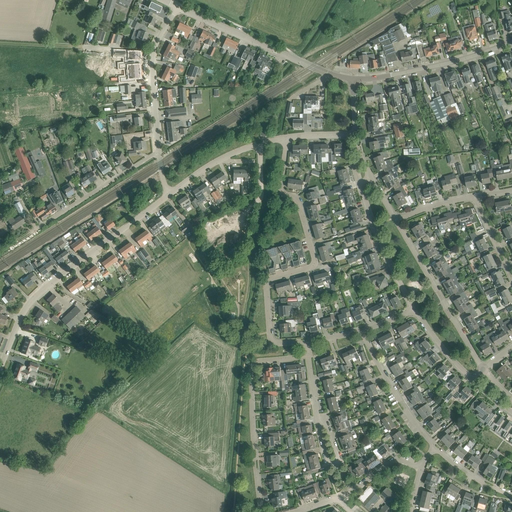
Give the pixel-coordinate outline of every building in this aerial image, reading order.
[(102,10),(105,0),(98,0),(96,7),(102,10)] [(107,0),(102,21),(109,23),(115,3),(121,6),(122,3),(128,6),(129,5),(130,2),(131,0),(107,0)] [(162,7),(145,0),(147,1),(143,9),(147,10),(153,13),(153,14),(158,16),(162,7)] [(153,14),(153,13),(147,10),(145,15),(149,17),(147,23),(153,26),(156,20),(151,17),(153,14)] [(511,17),(509,18),(508,14),(504,15),(503,12),(499,13),(501,20),(505,19),(506,23),(505,23),(506,27),(507,27),(508,33),(511,31),(511,17)] [(140,24),(133,21),(130,27),(134,29),(134,31),(138,33),(136,39),(138,39),(137,43),(142,45),(143,41),(145,42),(148,34),(137,30),(140,24)] [(180,31),(183,32),(185,26),(179,23),(175,32),(179,33),(180,31)] [(385,56),(386,58),(387,62),(397,60),(395,51),(392,43),(397,42),(398,43),(405,38),(404,36),(399,25),(391,29),(388,32),(380,37),(376,39),(373,41),(374,45),(381,43),(385,54),(385,55),(385,56)] [(191,29),(185,26),(183,32),(181,35),(187,37),(191,29)] [(495,30),(493,26),(489,27),(485,28),(487,33),(489,41),(498,38),(495,30)] [(466,30),(463,31),(465,39),(469,38),(470,40),(477,38),(475,27),(466,30)] [(204,44),(206,39),(209,34),(203,31),(199,40),(202,41),(201,42),(204,44)] [(94,40),(102,42),(104,34),(97,32),(94,40)] [(109,43),(112,44),(113,43),(119,45),(122,36),(120,35),(111,34),(109,43)] [(206,39),(204,44),(210,46),(215,36),(209,34),(206,39)] [(461,36),(452,38),(455,50),(456,50),(458,50),(458,49),(461,48),(460,45),(463,45),(461,36)] [(420,37),(415,38),(420,59),(426,57),(423,44),(423,42),(422,40),(421,40),(420,37)] [(222,48),(228,50),(232,41),(226,38),(222,48)] [(455,50),(452,38),(448,39),(449,42),(443,44),(444,47),(447,47),(448,52),(455,50)] [(232,41),(228,50),(228,51),(234,54),(238,44),(232,41)] [(425,41),(423,42),(423,44),(426,57),(433,56),(431,48),(428,49),(426,43),(425,41)] [(436,43),(437,45),(431,47),(431,48),(433,56),(434,56),(436,56),(436,55),(439,54),(438,49),(441,48),(440,42),(436,43)] [(166,50),(175,54),(178,56),(180,53),(173,50),(175,47),(169,44),(166,50)] [(208,55),(207,58),(211,60),(212,57),(216,49),(212,47),(208,55)] [(240,59),(245,61),(251,50),(246,47),(240,59)] [(166,50),(163,56),(169,59),(173,61),(175,58),(173,58),(175,54),(166,50)] [(185,56),(192,59),(194,52),(188,50),(185,56)] [(251,50),(245,61),(242,69),(244,70),(250,58),(252,59),(255,52),(251,50)] [(137,59),(142,59),(142,53),(132,53),(128,53),(128,51),(105,51),(105,56),(129,56),(129,62),(137,62),(137,59)] [(380,58),(378,59),(380,68),(386,66),(384,58),(386,58),(385,56),(385,55),(384,51),(379,52),(380,58)] [(401,53),(403,63),(414,60),(412,52),(405,53),(405,52),(401,53)] [(260,54),(257,61),(259,62),(254,72),(258,74),(260,71),(260,70),(259,70),(265,56),(260,54)] [(501,57),(504,64),(503,64),(507,74),(511,72),(509,69),(511,68),(509,62),(511,61),(511,59),(510,54),(501,57)] [(368,64),(368,60),(370,60),(371,69),(378,68),(377,60),(375,61),(374,55),(371,55),(367,55),(362,56),(359,56),(359,57),(359,59),(360,59),(360,62),(360,64),(368,64)] [(266,75),(261,73),(262,72),(261,71),(264,65),(269,67),(271,63),(268,62),(270,58),(265,56),(259,70),(260,70),(260,71),(258,74),(257,77),(264,80),(266,75)] [(360,69),(360,64),(360,62),(360,59),(359,59),(353,58),(353,61),(350,61),(350,64),(348,63),(347,68),(360,69)] [(495,59),(485,62),(492,81),(496,80),(492,67),(494,67),(493,69),(493,70),(495,71),(497,71),(497,69),(497,67),(495,66),(497,66),(495,59)] [(125,72),(140,71),(140,65),(134,65),(134,62),(121,62),(121,66),(125,66),(125,72)] [(187,76),(194,79),(198,68),(191,65),(187,76)] [(472,67),(474,75),(475,75),(478,83),(482,82),(479,73),(481,73),(478,65),(472,67)] [(170,75),(173,77),(176,79),(177,76),(178,76),(175,74),(176,71),(167,67),(164,73),(170,76),(170,75)] [(464,77),(466,84),(470,83),(468,75),(471,74),(469,68),(461,70),(464,77)] [(141,77),(140,71),(125,72),(126,76),(121,77),(121,81),(135,80),(135,77),(141,77)] [(446,75),(448,81),(445,82),(447,88),(450,87),(451,91),(455,90),(453,86),(457,84),(459,90),(464,88),(459,75),(456,76),(455,72),(446,75)] [(167,82),(170,76),(164,73),(161,79),(167,82)] [(441,96),(441,97),(446,110),(457,105),(456,103),(455,103),(451,93),(444,96),(441,85),(442,85),(440,77),(435,78),(439,96),(439,97),(441,96)] [(436,97),(439,96),(435,78),(430,80),(432,87),(434,87),(436,97)] [(414,83),(413,83),(415,91),(415,92),(417,94),(419,93),(419,91),(422,91),(419,81),(416,82),(413,82),(414,83)] [(408,85),(407,85),(403,86),(404,91),(405,94),(408,93),(410,103),(408,104),(409,106),(405,107),(407,115),(411,114),(418,111),(416,102),(415,97),(413,98),(409,84),(408,84),(408,85)] [(496,86),(491,88),(496,100),(501,98),(496,86)] [(393,88),(398,107),(399,111),(401,110),(402,110),(402,109),(401,109),(402,109),(402,106),(400,98),(399,98),(398,95),(401,95),(399,87),(393,88)] [(394,108),(398,107),(393,88),(388,89),(390,97),(391,97),(394,108)] [(163,91),(164,99),(172,98),(177,97),(175,89),(174,89),(163,91)] [(197,91),(198,95),(191,95),(192,103),(201,103),(201,95),(200,91),(197,91)] [(131,94),(130,94),(130,101),(131,101),(134,101),(146,100),(145,92),(138,93),(138,94),(131,94)] [(367,104),(367,102),(376,100),(379,99),(379,101),(383,101),(382,95),(378,95),(378,96),(375,96),(374,94),(366,95),(366,98),(363,98),(363,104),(367,104)] [(429,109),(432,108),(430,103),(427,95),(422,97),(425,104),(427,103),(429,109)] [(432,108),(437,121),(441,120),(443,123),(450,120),(450,119),(446,110),(441,97),(433,100),(434,102),(430,103),(432,108)] [(172,98),(164,99),(165,107),(176,106),(175,102),(173,102),(172,98)] [(146,100),(134,101),(135,107),(139,106),(139,108),(146,107),(146,100)] [(457,105),(446,110),(450,119),(459,116),(459,115),(461,115),(461,114),(458,106),(457,105)] [(186,116),(186,108),(165,110),(166,118),(186,116)] [(368,118),(369,124),(379,123),(378,120),(384,119),(383,113),(370,115),(370,118),(368,118)] [(307,121),(307,114),(303,114),(303,118),(301,118),(301,120),(293,120),(293,128),(304,128),(304,121),(307,121)] [(312,114),(307,114),(307,121),(311,121),(311,125),(311,128),(316,128),(317,128),(322,128),(322,123),(322,120),(321,120),(321,119),(315,119),(315,117),(312,117),(312,114)] [(134,119),(132,119),(130,119),(130,123),(135,122),(135,127),(142,126),(141,118),(134,118),(134,119)] [(167,123),(168,130),(175,129),(175,127),(181,126),(180,121),(167,123)] [(379,123),(369,124),(368,125),(369,133),(375,132),(376,135),(384,134),(383,127),(379,128),(379,123)] [(393,125),(397,138),(405,136),(402,124),(401,124),(401,123),(393,125)] [(175,129),(168,130),(169,141),(177,140),(175,129)] [(384,144),(386,143),(386,141),(389,140),(388,136),(376,138),(377,142),(370,143),(371,150),(380,149),(384,148),(384,144)] [(134,143),(134,150),(146,149),(145,142),(134,143)] [(338,145),(335,145),(335,154),(342,153),(342,156),(346,156),(346,149),(342,149),(342,145),(342,143),(338,143),(338,145)] [(22,146),(14,149),(27,181),(35,178),(33,174),(22,146)] [(301,154),(300,146),(293,146),(294,151),(291,151),(290,157),(295,158),(295,157),(297,157),(301,157),(301,154)] [(385,157),(386,158),(389,157),(389,156),(387,151),(379,153),(380,156),(374,159),(375,162),(375,163),(376,163),(376,165),(384,162),(383,158),(385,157)] [(114,156),(120,165),(126,161),(120,152),(114,156)] [(37,176),(42,174),(33,155),(28,158),(37,176)] [(447,157),(449,165),(455,163),(453,155),(447,157)] [(384,162),(376,165),(379,171),(383,169),(385,169),(387,172),(394,168),(392,163),(391,163),(390,160),(384,162)] [(492,169),(492,170),(495,169),(498,180),(505,179),(503,170),(502,166),(502,165),(494,166),(493,160),(490,161),(492,169)] [(67,161),(64,162),(63,162),(69,181),(74,179),(72,175),(68,161),(67,161)] [(108,170),(110,168),(108,164),(106,161),(103,163),(101,165),(100,163),(97,165),(101,171),(103,175),(109,172),(108,170)] [(502,166),(503,170),(505,179),(511,177),(511,175),(510,167),(510,164),(502,166)] [(88,174),(85,176),(90,183),(97,179),(88,166),(85,168),(88,174)] [(399,168),(397,166),(394,168),(387,172),(388,175),(383,178),(384,181),(384,182),(385,182),(386,184),(393,180),(392,178),(394,177),(395,179),(397,178),(398,177),(396,173),(398,173),(399,168)] [(338,172),(339,178),(349,176),(347,169),(338,172)] [(492,170),(492,169),(488,170),(489,174),(481,175),(483,184),(490,183),(489,177),(493,177),(492,170)] [(222,172),(216,176),(220,182),(223,180),(225,183),(228,181),(226,178),(222,172)] [(84,187),(90,183),(85,176),(82,178),(79,173),(76,175),(84,187)] [(442,181),(438,182),(439,185),(442,184),(444,191),(452,188),(451,184),(453,184),(457,183),(455,174),(445,177),(446,181),(442,182),(442,181)] [(464,176),(467,187),(476,186),(473,175),(464,176)] [(220,182),(216,176),(210,180),(216,189),(222,185),(220,182)] [(349,176),(339,178),(341,184),(341,185),(347,183),(350,182),(349,179),(350,179),(350,176),(349,176)] [(386,184),(389,189),(395,186),(396,189),(401,187),(398,181),(397,178),(395,179),(393,180),(386,184)] [(19,179),(10,183),(14,191),(17,190),(16,188),(22,186),(19,179)] [(288,188),(295,189),(296,181),(289,180),(288,188)] [(296,181),(295,189),(302,190),(303,181),(296,181)] [(437,191),(441,190),(439,185),(438,182),(438,181),(435,182),(427,184),(428,188),(431,197),(437,195),(435,189),(437,189),(437,191)] [(2,186),(5,195),(14,191),(10,183),(2,186)] [(62,188),(65,193),(68,197),(75,193),(69,184),(62,188)] [(205,184),(199,188),(206,199),(205,198),(209,196),(208,194),(210,193),(208,190),(209,189),(205,184)] [(407,196),(408,196),(403,187),(402,186),(401,187),(396,189),(394,191),(397,195),(393,197),(396,202),(407,196)] [(206,199),(199,188),(192,192),(196,198),(197,198),(199,201),(197,203),(204,214),(207,212),(205,210),(206,210),(201,203),(206,199)] [(310,193),(307,194),(309,201),(317,199),(317,198),(314,188),(309,189),(310,193)] [(418,189),(418,191),(419,196),(422,195),(422,193),(424,193),(425,198),(431,197),(428,188),(421,190),(421,188),(418,189)] [(342,196),(340,197),(341,200),(342,199),(354,196),(352,189),(344,192),(345,195),(342,196)] [(215,192),(220,201),(223,200),(217,190),(215,192)] [(53,199),(56,205),(59,203),(60,203),(62,202),(62,201),(57,191),(54,193),(52,191),(46,194),(50,201),(53,199)] [(221,202),(214,192),(211,194),(218,204),(221,202)] [(190,206),(189,204),(191,203),(186,196),(178,201),(182,207),(184,206),(185,209),(187,209),(190,207),(190,206)] [(342,199),(344,203),(345,207),(345,209),(354,207),(353,203),(356,202),(354,196),(342,199)] [(407,196),(396,202),(396,203),(397,206),(398,205),(399,207),(402,206),(404,209),(411,205),(407,196)] [(13,201),(15,204),(14,205),(20,215),(25,212),(18,199),(13,201)] [(510,201),(503,202),(504,211),(511,210),(510,201)] [(504,211),(503,202),(495,204),(497,212),(504,211)] [(57,211),(54,205),(52,206),(50,203),(46,206),(47,209),(48,209),(51,215),(57,211)] [(307,208),(309,214),(318,211),(317,205),(307,208)] [(42,220),(51,215),(48,209),(47,209),(46,206),(43,208),(41,206),(37,209),(38,210),(36,212),(34,210),(31,212),(32,214),(34,218),(38,216),(38,217),(39,216),(42,220)] [(169,208),(167,210),(173,218),(175,216),(177,218),(179,216),(173,208),(170,210),(169,208)] [(355,210),(350,212),(352,218),(360,215),(361,215),(360,212),(359,212),(358,209),(355,210)] [(466,214),(464,215),(467,225),(472,224),(472,223),(477,222),(474,215),(473,216),(471,209),(465,211),(466,214)] [(161,217),(163,219),(168,226),(171,224),(168,221),(173,218),(167,210),(165,211),(166,213),(163,215),(164,215),(161,217)] [(323,220),(328,219),(327,215),(324,216),(319,215),(318,211),(309,214),(311,221),(318,219),(318,220),(321,219),(322,221),(323,220)] [(445,218),(442,219),(445,230),(451,228),(449,222),(454,220),(452,215),(453,215),(452,212),(449,213),(444,215),(445,218)] [(455,214),(453,215),(452,215),(454,220),(454,222),(460,221),(461,227),(467,225),(464,215),(461,215),(460,212),(455,213),(456,215),(455,215),(455,214)] [(9,226),(12,231),(26,222),(22,215),(14,220),(12,216),(7,219),(11,225),(9,226)] [(354,225),(350,226),(352,232),(361,228),(360,225),(359,225),(358,223),(363,222),(360,215),(352,218),(354,225)] [(108,217),(108,216),(105,218),(106,219),(108,222),(104,225),(108,230),(115,225),(111,220),(108,217)] [(432,222),(433,226),(439,225),(440,231),(445,230),(442,219),(440,219),(439,216),(434,217),(435,221),(432,222)] [(166,228),(168,226),(163,219),(161,217),(159,219),(159,218),(156,220),(155,219),(153,220),(159,228),(161,230),(165,227),(166,228)] [(159,228),(153,220),(151,222),(152,223),(149,225),(151,226),(148,228),(154,236),(161,230),(159,228)] [(412,229),(415,234),(423,230),(424,229),(420,222),(414,226),(415,227),(412,229)] [(313,226),(315,233),(322,231),(321,227),(324,227),(323,223),(320,224),(313,226)] [(94,229),(92,231),(96,237),(101,233),(97,227),(95,224),(92,226),(94,229)] [(503,230),(505,235),(511,231),(511,229),(510,226),(503,230)] [(96,237),(92,231),(89,233),(87,230),(84,232),(86,235),(91,241),(96,237)] [(429,232),(426,234),(423,230),(415,234),(418,240),(423,237),(424,238),(422,239),(424,242),(430,238),(432,237),(429,232)] [(146,231),(141,235),(145,241),(147,239),(149,241),(152,239),(150,237),(151,236),(146,231)] [(322,231),(315,233),(317,240),(327,237),(326,234),(323,234),(322,231)] [(79,240),(76,242),(81,248),(86,244),(82,238),(80,235),(77,237),(79,240)] [(145,241),(141,235),(135,239),(139,245),(141,247),(144,245),(142,242),(145,241)] [(346,237),(347,240),(347,241),(346,241),(347,243),(348,242),(348,243),(355,241),(353,235),(346,237)] [(361,244),(370,241),(368,235),(357,239),(358,242),(360,241),(361,244)] [(64,243),(61,238),(60,237),(52,244),(54,247),(58,245),(61,249),(66,245),(64,243)] [(423,248),(426,253),(434,249),(430,242),(432,241),(430,238),(424,242),(426,244),(427,244),(428,245),(423,248)] [(476,242),(478,247),(486,244),(483,239),(476,242)] [(81,248),(76,242),(73,244),(71,241),(68,243),(71,246),(75,252),(81,248)] [(301,241),(288,244),(290,251),(294,250),(296,252),(296,253),(296,254),(297,254),(298,256),(298,261),(293,262),(294,267),(300,266),(300,258),(305,257),(304,252),(301,241)] [(349,255),(345,256),(346,258),(346,260),(347,260),(356,257),(361,255),(363,254),(368,252),(367,249),(372,247),(370,241),(361,244),(362,247),(360,248),(361,250),(359,251),(359,252),(349,255)] [(471,241),(463,245),(467,252),(467,253),(471,251),(472,250),(474,249),(472,245),(472,244),(471,241)] [(130,243),(124,247),(129,252),(130,255),(136,251),(134,248),(130,243)] [(278,247),(276,247),(278,254),(282,253),(286,259),(286,264),(281,265),(282,270),(288,269),(288,262),(293,260),(290,251),(288,244),(278,247)] [(486,244),(478,247),(481,252),(488,249),(486,244)] [(319,248),(321,255),(328,253),(332,252),(331,248),(330,248),(329,245),(319,248)] [(129,252),(124,247),(119,251),(123,257),(125,259),(128,257),(126,254),(129,252)] [(43,251),(50,259),(52,256),(46,248),(43,251)] [(64,253),(61,255),(65,260),(70,256),(66,251),(64,248),(61,250),(64,253)] [(264,251),(265,258),(266,258),(270,256),(274,263),(274,268),(269,269),(270,274),(275,272),(276,265),(280,264),(281,264),(278,254),(276,248),(275,248),(264,251)] [(435,261),(437,260),(443,256),(442,253),(441,254),(440,252),(437,252),(435,248),(434,249),(426,253),(429,258),(434,256),(435,257),(433,258),(435,261)] [(144,249),(140,251),(145,258),(149,255),(144,249)] [(137,254),(143,262),(146,259),(145,258),(140,251),(137,254)] [(59,264),(65,260),(61,255),(58,252),(53,256),(55,259),(59,264)] [(328,253),(321,255),(323,262),(333,259),(332,256),(329,257),(328,253)] [(377,260),(379,260),(376,253),(375,254),(375,253),(365,257),(367,264),(377,260)] [(485,260),(487,263),(494,260),(491,254),(484,257),(481,259),(482,261),(485,260)] [(114,255),(108,259),(112,265),(118,260),(114,255)] [(437,272),(444,268),(448,265),(447,262),(443,256),(437,260),(439,263),(433,266),(437,272)] [(43,259),(40,261),(48,272),(53,269),(49,263),(47,264),(43,259)] [(112,265),(108,259),(102,263),(106,269),(112,265)] [(381,266),(379,260),(377,260),(367,264),(369,270),(367,270),(369,274),(377,271),(376,269),(380,267),(381,266)] [(494,260),(487,263),(488,267),(486,268),(487,271),(490,270),(497,266),(494,260)] [(20,264),(15,267),(17,271),(22,266),(24,268),(25,268),(30,273),(33,270),(26,263),(25,261),(20,264)] [(35,261),(32,264),(36,269),(39,266),(41,269),(39,270),(43,276),(48,272),(40,261),(39,262),(37,264),(35,261)] [(468,266),(472,275),(476,273),(471,264),(468,266)] [(450,268),(448,265),(444,268),(437,272),(440,278),(446,274),(448,277),(454,274),(450,268)] [(95,266),(90,270),(94,276),(98,281),(104,277),(101,274),(99,271),(100,271),(95,266)] [(94,276),(90,270),(84,274),(88,280),(94,276)] [(494,278),(495,281),(502,278),(499,271),(492,275),(490,276),(491,279),(494,278)] [(328,272),(321,274),(323,282),(327,281),(327,283),(330,283),(330,280),(328,272)] [(20,280),(22,282),(27,288),(34,283),(32,282),(36,278),(32,273),(23,280),(22,278),(20,280)] [(323,282),(321,274),(314,276),(315,277),(312,278),(314,286),(317,285),(317,286),(324,284),(323,282)] [(444,284),(447,290),(454,285),(459,283),(457,280),(454,274),(448,277),(449,280),(444,284)] [(5,279),(10,285),(14,282),(9,276),(5,279)] [(308,276),(302,278),(304,285),(307,284),(308,287),(311,286),(310,284),(311,283),(308,276)] [(378,282),(380,289),(389,286),(385,276),(377,279),(377,276),(370,279),(372,285),(378,282)] [(360,278),(353,280),(355,287),(365,283),(363,277),(360,278)] [(79,278),(73,283),(77,288),(83,284),(79,278)] [(304,285),(302,278),(295,280),(297,287),(298,290),(301,289),(300,286),(304,285)] [(502,278),(495,281),(497,284),(494,286),(495,288),(498,287),(498,288),(505,284),(502,278)] [(290,281),(283,283),(285,291),(288,290),(289,292),(292,292),(291,289),(292,289),(290,281)] [(77,288),(73,283),(67,287),(71,293),(77,288)] [(285,291),(283,283),(276,285),(279,295),(282,294),(281,292),(285,291)] [(456,292),(458,295),(464,292),(459,283),(454,285),(447,290),(451,296),(456,292)] [(1,299),(5,304),(8,302),(18,295),(13,288),(7,293),(7,294),(1,299)] [(502,296),(503,299),(510,296),(507,289),(500,293),(501,293),(498,294),(499,297),(502,296)] [(468,298),(464,292),(458,295),(460,298),(454,302),(458,308),(465,303),(469,301),(468,298)] [(56,303),(59,300),(57,298),(53,294),(47,300),(51,304),(53,306),(58,312),(62,308),(56,303)] [(511,298),(510,296),(503,299),(505,302),(502,303),(504,306),(506,305),(511,302),(511,298)] [(381,304),(376,306),(380,314),(387,310),(386,307),(389,306),(386,299),(385,299),(385,298),(385,297),(381,299),(380,302),(381,304)] [(386,299),(389,306),(393,304),(395,309),(401,305),(397,297),(391,300),(389,297),(386,299)] [(97,306),(94,304),(91,301),(87,306),(93,309),(97,306)] [(467,310),(468,313),(475,310),(471,304),(467,306),(465,303),(458,308),(461,313),(467,310)] [(354,315),(352,316),(353,321),(356,320),(356,322),(364,319),(362,315),(365,313),(362,305),(355,308),(356,311),(353,313),(354,315)] [(74,308),(62,319),(71,328),(83,317),(85,315),(76,306),(74,308)] [(288,311),(291,311),(291,306),(279,307),(280,317),(288,316),(288,311)] [(380,314),(376,306),(372,308),(371,306),(368,307),(373,317),(380,314)] [(347,317),(351,315),(348,308),(344,309),(346,313),(339,316),(338,312),(334,313),(336,322),(340,321),(342,325),(349,322),(347,317)] [(36,321),(37,323),(38,324),(41,324),(42,322),(44,318),(46,320),(49,316),(40,310),(35,317),(37,319),(36,321)] [(465,320),(468,325),(475,321),(474,318),(478,316),(475,310),(468,313),(470,316),(465,320)] [(331,317),(323,319),(325,329),(333,327),(332,321),(336,321),(334,312),(330,313),(331,317)] [(319,318),(318,313),(316,314),(314,314),(313,314),(314,318),(310,319),(311,323),(307,324),(308,327),(308,328),(309,328),(311,332),(318,330),(316,320),(319,320),(320,324),(319,318)] [(479,331),(485,328),(480,318),(475,321),(468,325),(471,331),(477,328),(479,331)] [(501,333),(498,335),(502,342),(508,339),(504,331),(507,329),(503,323),(501,318),(497,320),(501,327),(498,328),(501,333)] [(294,324),(297,324),(297,320),(286,321),(287,321),(287,324),(281,325),(281,333),(291,332),(291,327),(295,327),(294,324)] [(509,320),(503,323),(507,329),(510,327),(511,331),(511,323),(511,324),(509,320)] [(413,322),(413,321),(410,322),(404,325),(408,333),(414,330),(414,329),(417,327),(415,325),(414,324),(414,322),(413,322)] [(408,333),(404,325),(397,329),(402,337),(408,333)] [(492,332),(486,335),(490,342),(493,340),(496,345),(502,342),(498,335),(495,336),(492,332)] [(391,333),(384,336),(389,344),(395,341),(391,333)] [(490,342),(486,335),(483,337),(484,339),(482,341),(484,345),(481,347),(485,355),(491,351),(487,343),(490,342)] [(389,344),(384,336),(378,339),(382,347),(389,344)] [(41,338),(39,344),(45,346),(48,340),(41,338)] [(27,340),(22,353),(29,356),(31,352),(38,355),(40,348),(33,346),(34,342),(27,340)] [(400,344),(404,351),(409,349),(404,341),(400,344)] [(415,344),(414,344),(413,345),(419,352),(421,350),(423,353),(431,347),(425,341),(421,344),(418,341),(415,344)] [(355,348),(349,351),(352,359),(356,357),(357,360),(360,359),(361,362),(366,360),(363,352),(359,353),(360,354),(358,355),(355,348)] [(352,359),(349,351),(342,354),(347,365),(350,364),(349,360),(352,359)] [(431,351),(419,361),(422,364),(426,361),(427,362),(429,360),(434,365),(440,359),(435,353),(432,355),(430,352),(431,351)] [(389,364),(393,372),(401,368),(399,363),(403,361),(401,357),(405,355),(404,352),(396,357),(397,359),(389,364)] [(334,355),(327,358),(330,365),(333,364),(334,367),(338,366),(334,355)] [(330,365),(327,358),(320,360),(324,371),(328,370),(326,367),(330,365)] [(31,369),(36,371),(38,366),(31,363),(29,368),(31,369)] [(21,377),(27,379),(31,369),(29,368),(28,371),(24,369),(25,367),(18,364),(13,378),(20,380),(21,377)] [(503,366),(497,372),(500,375),(501,375),(506,380),(511,375),(507,371),(509,368),(505,364),(503,366)] [(294,366),(295,374),(298,374),(299,378),(302,378),(302,379),(306,379),(305,371),(302,372),(301,365),(294,366)] [(440,367),(438,370),(441,373),(438,376),(442,380),(443,379),(445,382),(450,377),(446,373),(449,370),(444,365),(441,368),(440,367)] [(291,375),(295,374),(294,366),(287,366),(287,373),(284,373),(285,381),(288,380),(288,379),(291,378),(291,375)] [(285,381),(284,373),(284,370),(281,370),(280,367),(273,368),(274,381),(281,380),(281,381),(285,381)] [(268,381),(274,381),(273,368),(266,368),(267,371),(263,372),(264,382),(268,382),(268,381)] [(360,372),(362,377),(370,374),(368,368),(360,372)] [(401,368),(393,372),(396,377),(404,373),(401,368)] [(370,374),(362,377),(364,382),(372,379),(370,374)] [(448,401),(453,397),(457,392),(460,388),(459,388),(457,388),(456,387),(461,382),(455,376),(452,380),(451,379),(448,383),(450,385),(448,387),(452,391),(445,398),(448,401)] [(399,382),(402,387),(409,382),(406,378),(399,382)] [(409,382),(402,387),(405,391),(412,387),(409,382)] [(368,392),(376,389),(374,384),(366,387),(367,390),(364,391),(365,394),(368,392)] [(296,390),(296,393),(306,392),(304,385),(292,387),(293,390),(296,390)] [(333,385),(327,386),(327,387),(325,388),(326,393),(334,391),(333,385)] [(408,396),(411,401),(418,396),(422,394),(417,387),(415,388),(409,392),(411,394),(408,396)] [(461,387),(460,388),(457,392),(453,397),(455,399),(457,399),(459,397),(459,396),(461,393),(463,395),(461,398),(465,402),(470,396),(468,395),(471,392),(466,387),(464,389),(461,387)] [(376,389),(368,392),(371,397),(378,394),(376,389)] [(268,396),(263,396),(263,401),(264,401),(264,408),(274,408),(273,396),(277,396),(277,392),(268,392),(268,396)] [(306,392),(296,393),(297,397),(294,398),(294,401),(307,399),(306,392)] [(418,396),(411,401),(414,406),(421,401),(418,396)] [(373,403),(376,408),(380,406),(380,405),(383,404),(381,399),(373,403)] [(476,409),(478,412),(476,415),(480,418),(481,419),(483,417),(489,422),(490,421),(493,417),(485,411),(488,407),(482,402),(481,404),(479,402),(477,400),(475,401),(473,403),(472,406),(471,408),(475,410),(476,409)] [(295,407),(296,414),(309,412),(308,405),(305,406),(304,403),(294,404),(294,407),(295,407)] [(337,403),(331,404),(332,405),(329,406),(330,411),(339,409),(337,403)] [(417,410),(421,415),(430,408),(427,404),(417,410)] [(380,406),(376,408),(379,414),(386,411),(384,406),(381,407),(380,406)] [(430,408),(421,415),(424,419),(433,413),(430,408)] [(345,411),(342,412),(341,412),(335,414),(336,417),(333,418),(335,425),(344,422),(347,421),(346,417),(346,416),(347,415),(347,414),(345,411)] [(271,414),(271,412),(266,412),(266,415),(262,415),(262,419),(264,419),(264,426),(272,425),(276,425),(275,418),(272,418),(272,414),(271,414)] [(296,421),(297,424),(307,423),(307,420),(310,419),(309,412),(296,414),(297,421),(296,421)] [(492,428),(495,424),(498,427),(503,420),(505,418),(499,414),(498,416),(495,414),(493,417),(490,421),(489,422),(488,424),(487,424),(492,428)] [(382,420),(385,426),(389,423),(389,422),(392,420),(389,416),(382,420)] [(428,424),(431,429),(438,423),(437,423),(434,419),(428,424)] [(506,422),(503,420),(498,427),(495,430),(500,433),(502,430),(505,432),(510,425),(511,425),(511,423),(507,419),(506,422)] [(344,422),(335,425),(337,432),(340,431),(341,434),(349,431),(350,430),(350,432),(352,431),(352,430),(349,420),(347,421),(344,422)] [(438,423),(431,429),(435,433),(441,427),(439,425),(442,423),(440,421),(437,423),(438,423)] [(389,423),(385,426),(388,431),(396,427),(393,422),(390,424),(389,423)] [(298,427),(299,434),(309,432),(312,432),(311,425),(308,426),(307,423),(297,424),(297,427),(298,427)] [(510,435),(511,436),(511,426),(511,425),(510,425),(505,432),(503,436),(507,439),(510,435)] [(349,431),(341,434),(342,437),(340,438),(342,444),(351,441),(354,440),(352,433),(350,434),(349,431)] [(393,436),(397,441),(400,438),(400,437),(402,435),(399,431),(393,436)] [(300,438),(302,444),(314,442),(313,435),(310,435),(309,432),(299,434),(300,438)] [(269,434),(269,437),(265,438),(265,447),(275,446),(275,441),(279,441),(279,433),(269,434)] [(441,440),(445,444),(451,438),(454,434),(452,433),(449,436),(447,434),(441,440)] [(460,440),(458,442),(461,444),(468,436),(465,434),(460,440)] [(400,438),(397,441),(401,446),(407,441),(404,437),(401,439),(400,438)] [(451,438),(445,444),(449,448),(455,442),(451,438)] [(349,452),(351,451),(356,450),(355,447),(353,447),(352,445),(356,444),(354,440),(351,441),(342,444),(345,451),(348,450),(349,452)] [(303,451),(303,454),(313,452),(313,449),(316,448),(314,442),(302,444),(303,451)] [(389,452),(391,450),(386,444),(384,446),(385,448),(380,452),(383,457),(385,459),(391,455),(389,452)] [(454,452),(458,455),(463,449),(459,445),(454,452)] [(375,455),(370,459),(375,466),(381,462),(379,460),(383,457),(380,452),(377,449),(373,451),(375,455)] [(463,449),(458,455),(462,459),(468,452),(463,449)] [(305,458),(307,464),(319,461),(317,454),(314,455),(313,452),(303,454),(304,458),(305,458)] [(276,459),(278,459),(278,455),(268,456),(268,462),(267,462),(267,467),(277,466),(276,459)] [(467,463),(472,466),(478,456),(477,455),(475,458),(472,456),(467,463)] [(478,456),(472,466),(477,469),(481,462),(479,460),(481,457),(478,456)] [(489,456),(484,462),(483,464),(487,466),(490,461),(493,463),(495,460),(489,456)] [(362,457),(358,460),(361,463),(365,469),(368,468),(369,470),(375,466),(370,459),(367,461),(366,460),(365,459),(364,459),(363,459),(362,457)] [(361,463),(358,460),(356,461),(359,466),(354,470),(351,466),(348,468),(354,477),(357,475),(358,478),(364,474),(363,471),(365,469),(361,463)] [(319,461),(307,464),(308,471),(309,474),(319,472),(318,469),(321,468),(319,461)] [(484,473),(491,478),(496,470),(492,468),(493,467),(489,465),(484,473)] [(427,479),(436,482),(437,483),(441,475),(432,471),(431,474),(428,473),(426,478),(427,479)] [(272,479),(269,480),(269,484),(270,484),(271,491),(279,490),(277,479),(279,479),(278,475),(271,476),(272,479)] [(319,482),(316,483),(320,493),(323,492),(324,494),(330,492),(329,489),(332,488),(328,478),(325,479),(327,484),(321,486),(319,482)] [(436,482),(427,479),(425,484),(427,485),(426,489),(435,491),(435,488),(434,487),(436,482)] [(313,485),(307,487),(311,499),(318,497),(317,494),(320,493),(316,483),(313,484),(313,485)] [(448,493),(451,495),(456,487),(451,484),(448,488),(446,486),(442,492),(442,493),(447,496),(448,493)] [(369,486),(359,498),(361,501),(363,502),(361,503),(368,509),(371,507),(372,508),(374,505),(373,504),(379,497),(372,491),(373,490),(369,486)] [(311,499),(307,487),(301,489),(300,489),(297,490),(301,500),(304,499),(305,501),(311,499)] [(456,487),(451,495),(455,498),(454,499),(457,501),(461,495),(458,494),(460,490),(456,487)] [(399,500),(386,488),(381,494),(394,506),(399,500)] [(284,498),(284,492),(274,493),(274,498),(271,498),(271,500),(273,500),(274,507),(282,506),(281,499),(284,498)] [(465,505),(466,501),(467,502),(467,503),(467,505),(468,506),(473,508),(476,500),(473,499),(474,496),(474,495),(474,494),(472,494),(471,494),(466,493),(463,500),(462,504),(465,505)] [(477,509),(484,511),(487,501),(480,499),(477,509)]
